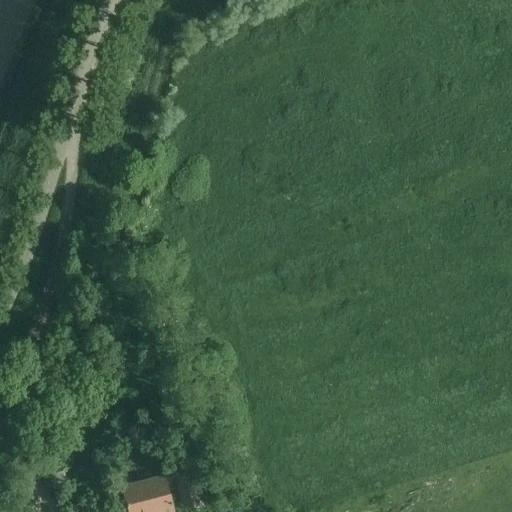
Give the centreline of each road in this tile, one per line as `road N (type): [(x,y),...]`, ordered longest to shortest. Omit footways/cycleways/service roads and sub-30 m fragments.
road 1 (unclassified): [(0,431),(53,276),(73,171),(64,132)]
road 2 (unclassified): [(0,316),(64,132)]
road 3 (unclassified): [(64,132),(112,0)]
